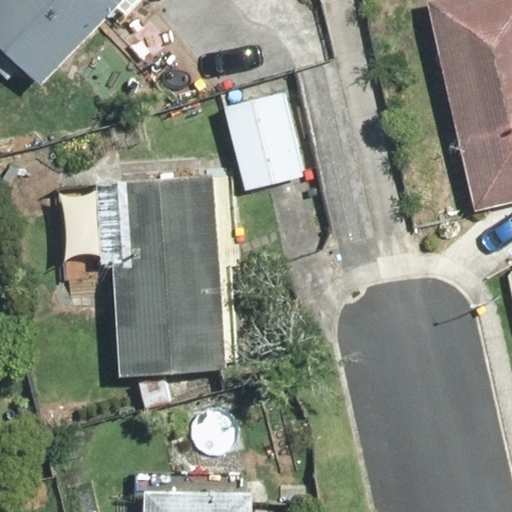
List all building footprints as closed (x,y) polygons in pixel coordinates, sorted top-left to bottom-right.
[(0,0),(0,40),(47,85),(128,0),(0,0)] [(511,0),(430,0),(429,0),(475,211),(511,203),(511,0)] [(282,91),(224,106),(246,191),(304,177),(282,91)] [(228,367),(215,173),(106,181),(120,375),(228,367)] [(251,511),(251,489),(145,488),(145,511),(251,511)]
